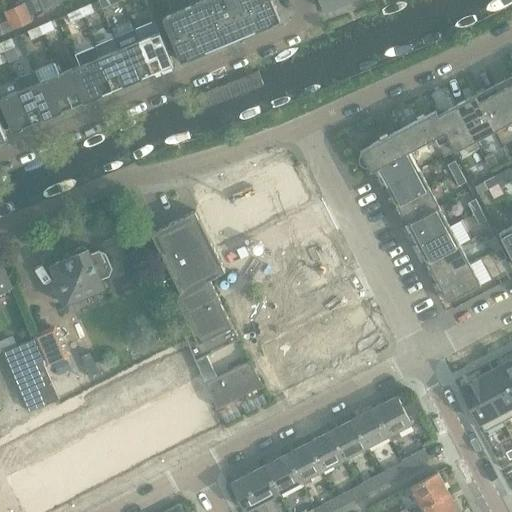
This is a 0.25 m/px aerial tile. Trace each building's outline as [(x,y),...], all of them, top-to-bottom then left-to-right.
[(42,10),(37,0),(29,0),(24,2),(25,5),(29,15),(42,10)] [(38,0),(44,10),(61,2),(62,2),(60,0),(38,0)] [(206,0),(163,18),(181,62),(239,38),(280,21),(271,0),(206,0)] [(345,0),(320,0),(325,11),(347,2),(345,0)] [(32,22),(30,16),(29,15),(25,5),(16,10),(5,14),(8,21),(12,31),(32,22)] [(93,14),(90,6),(78,11),(82,19),(93,14)] [(82,19),(78,11),(67,16),(71,24),(82,19)] [(0,36),(12,31),(8,21),(0,24),(0,36)] [(173,66),(159,33),(154,22),(134,31),(139,42),(153,74),(173,66)] [(54,31),(50,23),(39,28),(42,37),(54,31)] [(42,37),(39,28),(27,33),(31,42),(42,37)] [(133,83),(119,50),(114,39),(94,48),(99,59),(113,92),(133,83)] [(14,49),(11,41),(0,45),(0,47),(3,54),(14,49)] [(153,74),(139,42),(119,50),(133,83),(153,74)] [(113,92),(99,59),(79,67),(93,100),(113,92)] [(73,109),(59,76),(55,67),(35,75),(39,85),(53,117),(73,109)] [(59,76),(73,109),(93,100),(79,67),(59,76)] [(255,75),(252,68),(184,98),(187,105),(255,75)] [(53,117),(39,85),(35,75),(15,83),(19,93),(33,126),(53,117)] [(511,75),(495,85),(511,118),(511,75)] [(511,120),(511,118),(495,85),(476,95),(494,130),(511,120)] [(33,126),(19,93),(0,101),(0,105),(10,129),(12,134),(33,126)] [(494,130),(476,95),(456,105),(475,140),(494,130)] [(475,140),(456,105),(438,115),(452,142),(456,150),(464,146),(468,153),(479,148),(475,140)] [(452,142),(438,115),(436,110),(399,130),(410,151),(434,138),(439,148),(452,142)] [(410,151),(399,130),(360,151),(363,154),(360,157),(359,160),(360,164),(362,167),(366,168),(370,167),(372,171),(378,168),(410,151)] [(456,150),(452,142),(439,148),(443,155),(443,156),(444,157),(456,150)] [(420,170),(410,151),(378,168),(387,187),(420,170)] [(461,172),(455,161),(447,165),(453,176),(461,172)] [(288,165),(270,174),(287,207),(305,197),(288,165)] [(511,182),(511,175),(508,169),(494,176),(498,184),(500,188),(511,182)] [(430,188),(420,170),(387,187),(397,205),(430,188)] [(466,182),(461,172),(453,176),(459,186),(466,182)] [(270,174),(253,183),(270,215),(287,207),(270,174)] [(498,184),(494,176),(483,182),(487,190),(498,184)] [(253,183),(236,191),(253,224),(270,215),(253,183)] [(440,207),(430,188),(397,205),(407,224),(440,207)] [(236,191),(219,201),(236,233),(253,224),(236,191)] [(481,210),(475,199),(468,203),(473,214),(481,210)] [(219,201),(201,210),(218,242),(236,233),(219,201)] [(450,226),(440,207),(407,224),(417,243),(450,226)] [(487,220),(481,210),(473,214),(479,224),(487,220)] [(195,211),(151,233),(155,241),(171,274),(167,276),(162,279),(161,278),(160,278),(195,361),(205,383),(217,377),(207,355),(239,339),(210,280),(226,272),(221,261),(195,211)] [(308,221),(298,227),(301,234),(312,228),(308,221)] [(460,245),(450,226),(417,243),(428,263),(460,245)] [(511,226),(499,234),(500,235),(511,257),(511,226)] [(298,227),(287,232),(291,240),(301,234),(298,227)] [(320,235),(284,254),(294,273),(330,254),(320,235)] [(501,248),(496,237),(488,241),(494,252),(501,248)] [(274,239),(264,244),(268,252),(278,246),(274,239)] [(264,244),(253,250),(257,257),(268,252),(264,244)] [(470,264),(460,245),(428,263),(438,282),(470,264)] [(101,279),(109,276),(112,270),(106,256),(99,252),(91,255),(89,250),(86,251),(82,248),(74,251),(71,257),(50,266),(56,279),(54,280),(63,305),(105,289),(101,279)] [(507,258),(501,248),(494,252),(499,262),(507,258)] [(330,254),(294,273),(304,292),(340,273),(330,254)] [(239,257),(229,263),(233,270),(243,264),(239,257)] [(0,261),(0,293),(12,289),(0,261)] [(481,285),(470,264),(438,282),(448,302),(481,285)] [(268,273),(261,276),(266,287),(274,283),(268,273)] [(274,283),(266,287),(272,298),(279,294),(274,283)] [(339,285),(332,288),(337,299),(344,296),(339,285)] [(332,288),(325,292),(330,303),(337,299),(332,288)] [(313,298),(306,302),(312,312),(319,309),(313,298)] [(306,302),(299,305),(305,316),(312,312),(306,302)] [(357,304),(343,311),(362,347),(376,340),(357,304)] [(288,311),(281,315),(286,326),(293,322),(288,311)] [(343,311),(331,317),(349,353),(362,347),(343,311)] [(281,315),(274,318),(279,329),(286,326),(281,315)] [(331,317),(318,324),(337,360),(349,353),(331,317)] [(318,324),(305,331),(324,367),(337,360),(318,324)] [(256,328),(249,331),(254,342),(262,339),(256,328)] [(67,355),(56,330),(34,340),(44,365),(67,355)] [(305,331),(292,337),(311,373),(324,367),(305,331)] [(292,337),(279,344),(298,380),(311,373),(292,337)] [(59,400),(44,365),(34,340),(4,353),(29,413),(59,400)] [(279,344),(266,351),(284,387),(298,380),(279,344)] [(180,352),(173,356),(179,366),(186,363),(180,352)] [(511,360),(498,368),(511,394),(511,360)] [(217,377),(205,383),(207,388),(216,409),(255,390),(262,387),(263,386),(256,373),(254,369),(250,361),(249,361),(217,377)] [(159,363),(152,366),(158,377),(165,373),(159,363)] [(152,366),(145,370),(151,381),(158,377),(152,366)] [(511,394),(498,368),(480,377),(503,422),(511,417),(511,394)] [(134,376),(127,380),(133,390),(140,387),(134,376)] [(480,377),(461,387),(484,432),(503,422),(480,377)] [(127,380),(120,383),(126,394),(133,390),(127,380)] [(196,386),(183,393),(202,429),(215,422),(196,386)] [(108,389),(101,393),(107,404),(114,400),(108,389)] [(101,393),(94,396),(99,405),(100,407),(107,404),(101,393)] [(183,393),(170,400),(188,436),(202,429),(183,393)] [(411,424),(398,397),(375,409),(389,435),(393,441),(401,437),(398,431),(411,424)] [(170,400),(157,406),(176,442),(188,436),(170,400)] [(157,406),(144,413),(163,449),(176,442),(157,406)] [(389,435),(375,409),(353,420),(367,447),(389,435)] [(144,413),(131,420),(150,456),(163,449),(144,413)] [(76,416),(69,420),(74,431),(81,427),(76,416)] [(69,420),(62,424),(67,434),(74,431),(69,420)] [(131,420),(119,426),(137,462),(150,456),(131,420)] [(367,447),(353,420),(331,432),(345,458),(367,447)] [(119,426),(105,433),(124,469),(137,462),(119,426)] [(50,430),(43,433),(49,444),(56,440),(50,430)] [(309,443),(323,470),(325,475),(334,470),(332,465),(345,458),(331,432),(309,443)] [(43,433),(36,437),(42,448),(49,444),(43,433)] [(95,439),(82,445),(101,481),(114,474),(95,439)] [(24,443),(18,446),(23,457),(30,453),(24,443)] [(301,481),(303,486),(313,482),(310,476),(323,470),(309,443),(287,455),(301,481)] [(82,445),(69,452),(88,488),(101,481),(82,445)] [(18,446),(11,450),(16,461),(23,457),(18,446)] [(408,472),(430,460),(424,449),(403,461),(408,472)] [(69,452),(56,459),(75,495),(88,488),(69,452)] [(301,481),(287,455),(265,466),(279,493),(301,481)] [(56,459),(44,465),(62,501),(75,495),(56,459)] [(386,483),(408,472),(403,461),(381,473),(386,483)] [(44,465),(31,472),(50,508),(62,501),(44,465)] [(279,493),(265,466),(236,482),(249,508),(279,493)] [(31,472),(11,482),(26,511),(41,511),(50,508),(31,472)] [(449,493),(438,472),(411,487),(422,507),(449,493)] [(364,495),(386,483),(381,473),(358,484),(364,495)] [(342,507),(364,495),(358,484),(336,496),(342,507)] [(459,511),(449,493),(422,507),(424,511),(459,511)] [(316,511),(332,511),(342,507),(336,496),(314,508),(316,511)]
